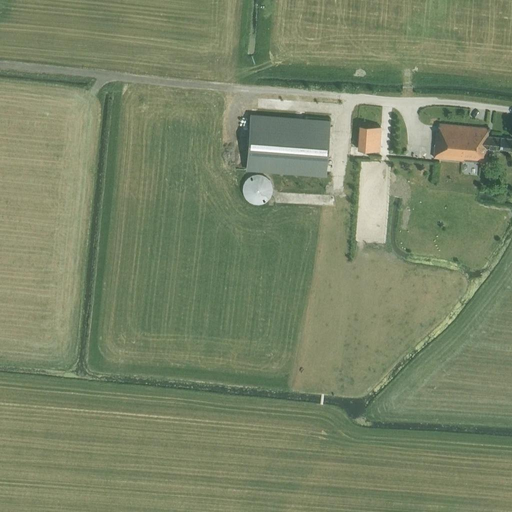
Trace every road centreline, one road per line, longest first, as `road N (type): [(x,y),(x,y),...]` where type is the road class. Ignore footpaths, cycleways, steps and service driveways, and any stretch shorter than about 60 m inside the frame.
road 1 (track): [(355,98),(0,64)]
road 2 (unclassified): [(511,110),(387,101)]
